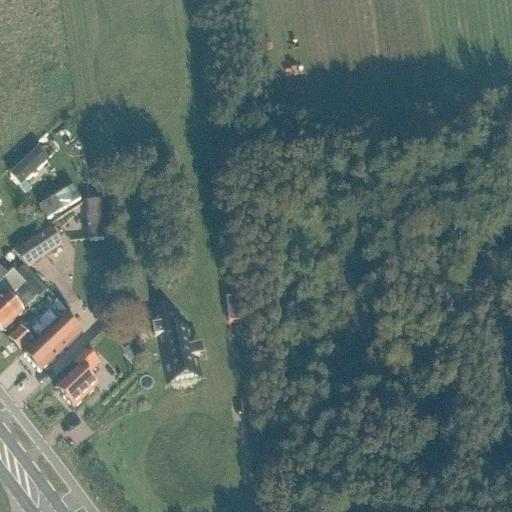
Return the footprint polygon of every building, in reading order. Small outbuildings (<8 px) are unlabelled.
[(34,266),(61,249),(49,230),(22,248),(34,266)] [(23,267),(14,277),(33,297),(37,301),(45,291),(23,267)] [(24,306),(33,297),(14,277),(12,274),(7,278),(0,271),(0,298),(3,302),(0,304),(0,334),(0,335),(21,315),(19,314),(26,307),(24,306)] [(56,303),(28,328),(38,339),(66,313),(56,303)] [(178,319),(155,322),(164,393),(202,388),(195,341),(182,343),(178,319)] [(64,341),(57,333),(53,329),(40,340),(42,342),(23,360),(38,375),(69,346),(64,341)] [(19,330),(7,341),(19,354),(32,343),(19,330)] [(111,330),(91,349),(101,360),(122,341),(111,330)] [(77,372),(54,393),(72,412),(95,390),(85,380),(97,369),(85,356),(72,368),(77,372)]
